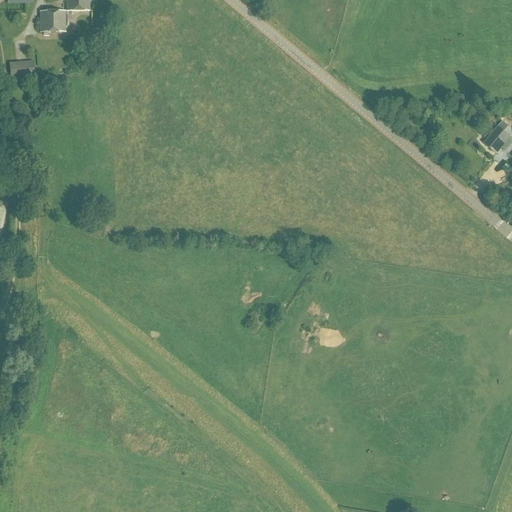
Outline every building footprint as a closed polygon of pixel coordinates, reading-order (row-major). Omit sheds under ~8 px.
[(89,0),(67,0),(67,12),(73,12),(84,12),(90,11),(89,0)] [(64,12),(40,12),(40,33),(64,33),(64,12)] [(11,85),(35,83),(34,62),(10,64),(11,85)] [(43,88),(59,88),(59,80),(43,80),(43,88)] [(496,155),(502,148),(506,152),(511,145),(511,139),(498,128),(484,145),(496,155)]
